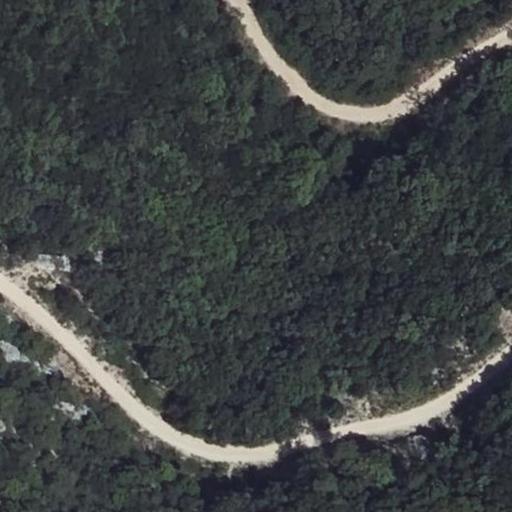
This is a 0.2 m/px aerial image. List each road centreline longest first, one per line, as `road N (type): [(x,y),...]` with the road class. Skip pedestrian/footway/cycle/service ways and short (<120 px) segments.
road 1 (track): [(511,357),(440,405),(246,454),(114,394),(38,281),(0,271)]
road 2 (track): [(247,0),(280,74),(359,107),(412,112),(511,37)]
